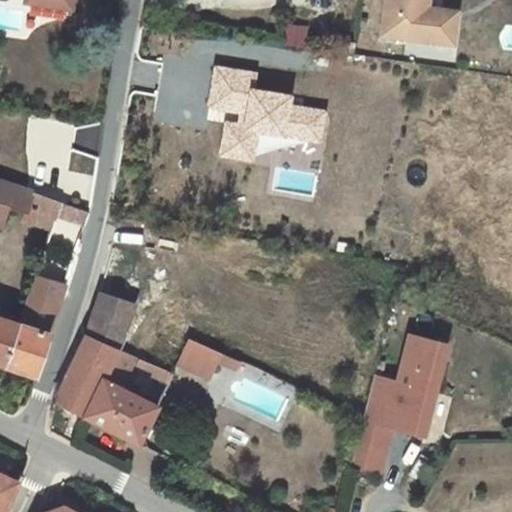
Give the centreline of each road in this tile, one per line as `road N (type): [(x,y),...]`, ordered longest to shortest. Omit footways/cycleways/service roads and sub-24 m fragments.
road 1 (unclassified): [(27,443),(99,232),(135,0)]
road 2 (tertiary): [(162,511),(52,455)]
